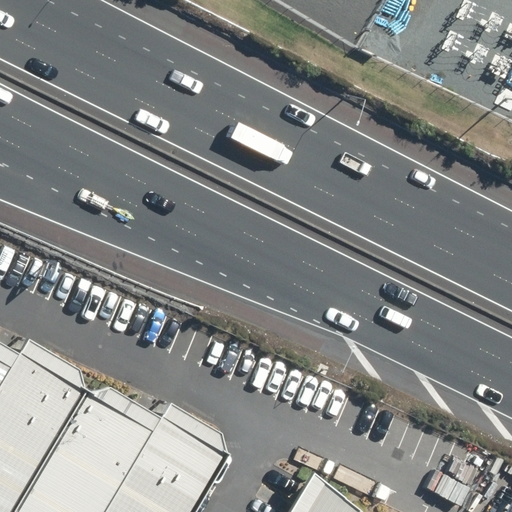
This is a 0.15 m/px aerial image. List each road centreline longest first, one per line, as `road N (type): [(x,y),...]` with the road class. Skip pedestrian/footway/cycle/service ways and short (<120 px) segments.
road 1 (motorway): [(0,31),(511,284)]
road 2 (motorway): [(413,315),(0,105)]
road 3 (motorway): [(413,315),(0,183)]
road 4 (unknown): [(446,492),(257,422)]
